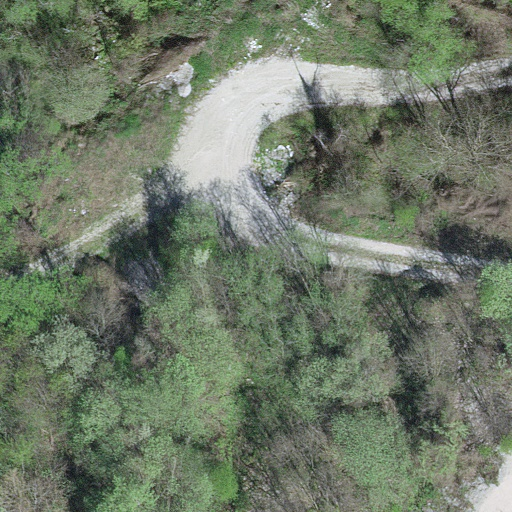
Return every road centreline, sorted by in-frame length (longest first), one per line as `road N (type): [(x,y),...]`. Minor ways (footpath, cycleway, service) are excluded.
road 1 (track): [(202,163),(228,208),(511,289)]
road 2 (track): [(511,77),(479,85),(332,87),(237,106),(202,163)]
